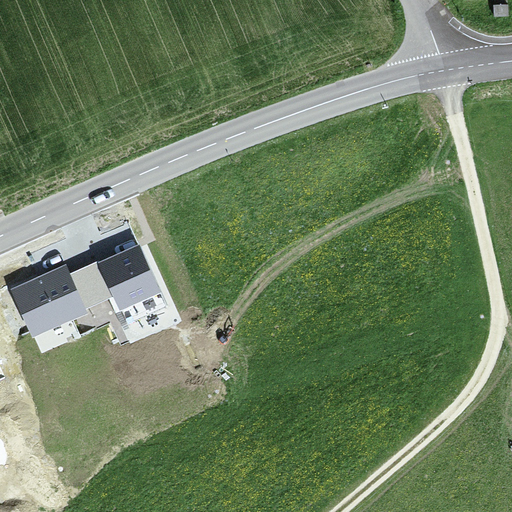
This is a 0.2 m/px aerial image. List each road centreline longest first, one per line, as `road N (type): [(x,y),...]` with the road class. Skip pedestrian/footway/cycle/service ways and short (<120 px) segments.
road 1 (track): [(444,69),(495,300),(491,360),(458,408),(336,511)]
road 2 (secondary): [(0,236),(268,122),(444,69)]
